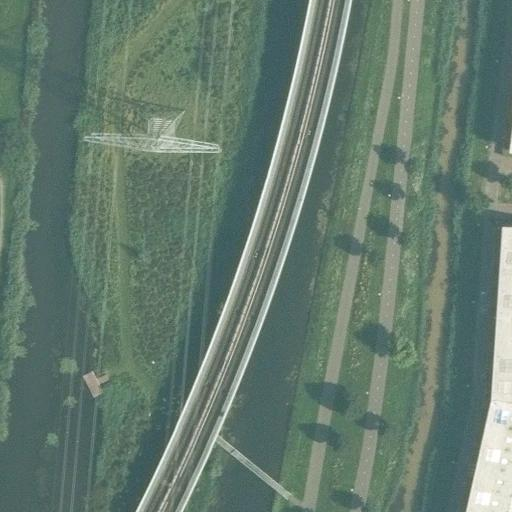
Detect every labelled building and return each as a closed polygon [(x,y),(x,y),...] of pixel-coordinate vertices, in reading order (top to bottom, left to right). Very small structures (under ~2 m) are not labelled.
[(511,247),(511,224),(503,224),(502,246),(511,247)] [(511,269),(511,247),(502,246),(501,268),(511,269)] [(511,290),(511,269),(501,268),(499,289),(511,290)] [(511,311),(511,290),(499,289),(498,311),(511,311)] [(511,333),(511,311),(498,311),(496,333),(511,333)] [(511,355),(511,333),(496,333),(495,354),(511,355)] [(511,376),(511,355),(495,354),(494,376),(511,376)] [(511,400),(511,376),(494,376),(492,398),(511,400)] [(511,424),(511,400),(492,398),(488,419),(511,424)] [(511,446),(511,424),(488,419),(483,440),(511,446)] [(511,468),(511,446),(483,440),(478,461),(511,468)] [(511,490),(511,468),(478,461),(473,482),(511,490)] [(508,511),(511,492),(511,490),(473,482),(469,503),(508,511)] [(507,511),(508,511),(469,503),(466,511),(507,511)]
